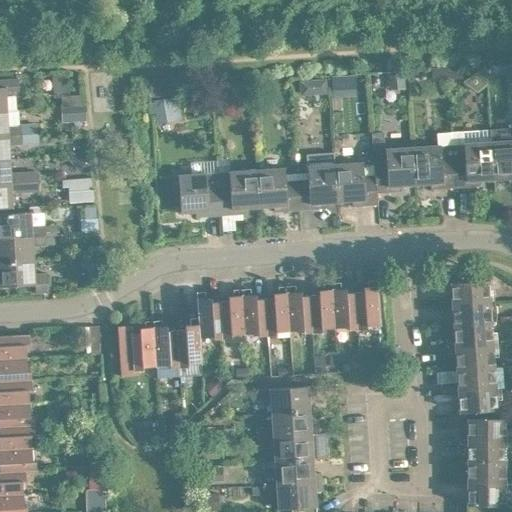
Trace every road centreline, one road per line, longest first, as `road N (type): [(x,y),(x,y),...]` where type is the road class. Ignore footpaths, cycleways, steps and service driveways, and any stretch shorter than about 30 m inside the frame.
road 1 (residential): [(404,245),(178,261),(73,306),(0,313)]
road 2 (residential): [(418,403),(381,407),(381,489),(425,492)]
road 3 (residential): [(418,403),(404,245)]
